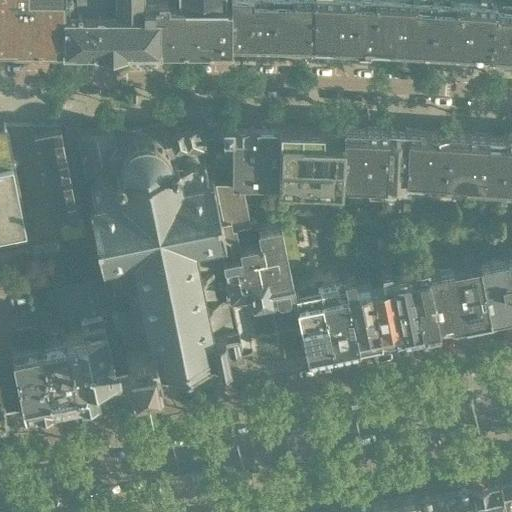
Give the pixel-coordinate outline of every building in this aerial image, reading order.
[(0,0),(0,40),(64,40),(63,0),(0,0)] [(63,0),(64,40),(99,39),(167,40),(166,0),(63,0)] [(224,1),(224,0),(166,0),(167,40),(229,41),(229,1),(224,1)] [(271,42),(271,0),(229,0),(229,1),(229,41),(271,42)] [(312,43),(313,0),(271,0),(271,42),(290,42),(312,43)] [(372,45),(374,0),(313,0),(312,43),(372,45)] [(430,49),(434,0),(374,0),(372,45),(390,46),(430,49)] [(490,53),(495,4),(495,1),(485,0),(434,0),(430,49),(490,53)] [(511,54),(511,39),(511,5),(503,5),(495,4),(490,53),(511,54)] [(0,227),(25,222),(4,121),(0,120),(0,227)] [(77,211),(58,120),(31,121),(51,217),(77,211)] [(271,294),(272,300),(295,295),(294,291),(279,218),(257,222),(255,216),(250,217),(242,177),(276,178),(278,122),(209,121),(200,124),(199,121),(164,129),(162,120),(122,129),(120,120),(81,129),(79,121),(63,124),(87,237),(95,236),(99,255),(105,254),(111,286),(113,285),(114,288),(125,286),(130,307),(118,310),(119,312),(117,312),(129,371),(251,346),(242,300),(271,294)] [(340,183),(343,123),(278,122),(276,178),(275,201),(339,203),(340,183)] [(365,125),(343,123),(340,183),(342,183),(342,177),(363,178),(365,125)] [(384,179),(386,126),(365,125),(363,178),(384,179)] [(404,180),(407,127),(386,126),(384,179),(384,188),(392,189),(393,179),(404,180)] [(463,193),(466,131),(407,127),(404,180),(414,180),(414,190),(424,191),(432,191),(433,181),(454,183),(454,193),(463,193)] [(511,186),(511,134),(466,131),(463,193),(472,194),(472,184),(494,185),(493,195),(510,196),(510,186),(511,186)] [(404,188),(402,210),(409,210),(411,188),(404,188)] [(392,192),(382,191),(381,200),(391,200),(392,192)] [(438,205),(439,192),(432,191),(424,191),(424,204),(438,205)] [(511,207),(499,207),(499,215),(511,215),(511,207)] [(484,209),(400,215),(401,224),(426,222),(426,219),(484,215),(484,209)] [(0,258),(1,265),(61,253),(59,240),(0,251),(0,258)] [(511,252),(503,254),(511,300),(511,252)] [(511,310),(511,300),(503,254),(478,259),(489,316),(511,310)] [(478,259),(452,264),(464,321),(489,316),(478,259)] [(382,278),(369,281),(380,337),(404,333),(391,271),(390,264),(379,267),(382,278)] [(426,264),(408,267),(420,329),(438,326),(427,269),(426,264)] [(452,264),(427,269),(438,326),(464,321),(452,264)] [(408,267),(391,271),(404,333),(420,329),(408,267)] [(344,274),(345,281),(357,342),(380,337),(369,281),(355,284),(353,272),(344,274)] [(115,378),(95,281),(55,289),(65,339),(77,398),(97,394),(94,382),(105,380),(104,376),(112,374),(113,379),(115,378)] [(345,281),(294,291),(295,295),(306,352),(357,342),(345,281)] [(65,339),(38,345),(50,404),(77,398),(65,339)] [(10,350),(23,407),(23,409),(50,404),(38,345),(10,350)] [(0,411),(23,407),(10,350),(0,352),(0,411)] [(511,511),(511,473),(498,476),(505,511),(511,511)] [(505,511),(498,476),(471,481),(477,511),(505,511)] [(477,511),(471,481),(443,487),(447,511),(477,511)] [(416,492),(419,511),(447,511),(443,487),(416,492)] [(419,511),(416,492),(388,498),(390,511),(419,511)] [(390,511),(388,498),(362,503),(363,511),(390,511)] [(363,511),(362,503),(337,508),(337,511),(363,511)]
